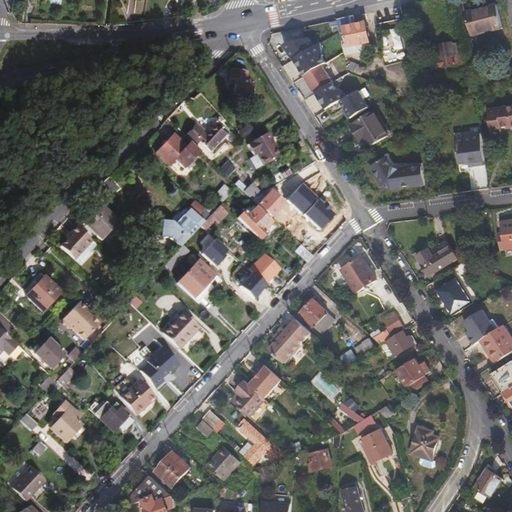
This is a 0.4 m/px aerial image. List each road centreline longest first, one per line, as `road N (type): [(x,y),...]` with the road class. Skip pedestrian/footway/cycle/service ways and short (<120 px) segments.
road 1 (residential): [(89,511),(361,218)]
road 2 (residential): [(239,22),(0,273)]
road 3 (residential): [(361,218),(239,22)]
road 4 (residential): [(484,411),(361,218)]
road 5 (secondary): [(0,78),(195,30)]
road 6 (secondary): [(195,30),(0,35)]
road 7 (residential): [(511,195),(361,218)]
